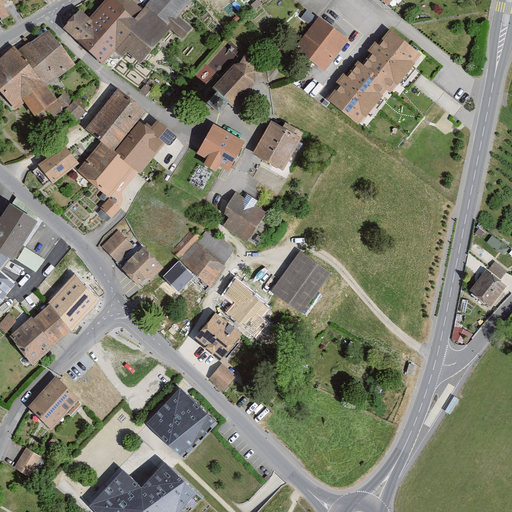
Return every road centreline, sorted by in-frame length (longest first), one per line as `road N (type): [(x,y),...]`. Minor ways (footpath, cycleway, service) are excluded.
road 1 (secondary): [(509,0),(436,360)]
road 2 (residential): [(119,304),(336,511)]
road 3 (tertiary): [(0,444),(16,412),(119,304)]
road 4 (residential): [(44,15),(96,67),(186,130)]
road 5 (residential): [(0,171),(84,247),(119,304)]
road 6 (secondary): [(436,360),(404,447),(370,505)]
